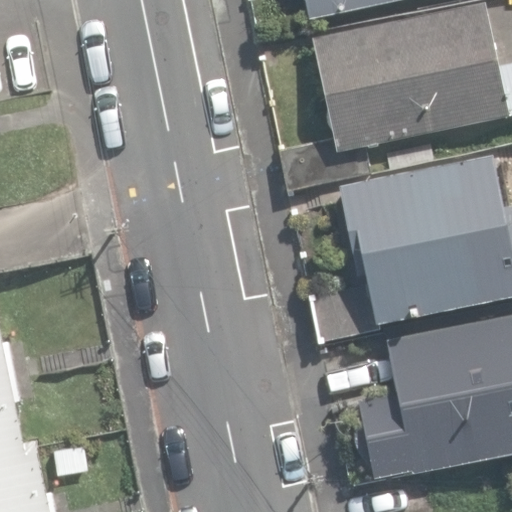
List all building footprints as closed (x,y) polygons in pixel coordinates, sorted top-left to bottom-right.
[(306,0),(310,18),(391,0),(306,0)] [(371,170),(365,144),(510,114),(509,110),(511,109),(511,59),(497,63),(485,1),(480,2),(313,36),(334,136),(286,146),(292,184),(371,170)] [(361,248),(368,281),(376,322),(380,322),(511,294),(511,203),(503,205),(492,154),(342,185),(355,249),(361,248)] [(368,287),(313,298),(320,335),(376,324),(368,287)] [(511,313),(388,338),(413,470),(511,450),(511,313)] [(0,511),(51,511),(36,437),(23,440),(0,327),(0,511)]
